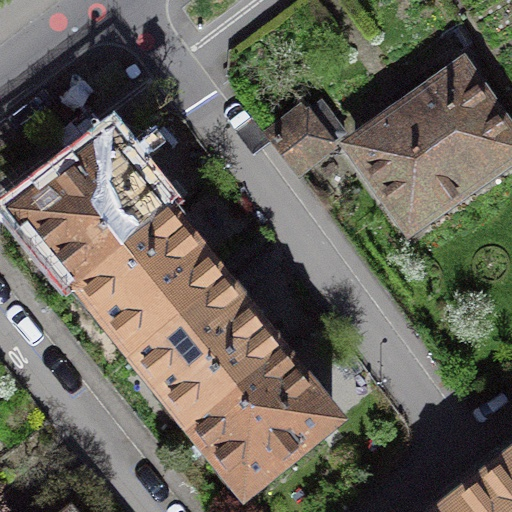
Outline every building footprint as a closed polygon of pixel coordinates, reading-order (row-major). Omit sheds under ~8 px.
[(418,104),(354,149),(410,228),(490,172),(489,171),(511,154),(511,143),(462,74),(434,94),(433,93),(418,104)] [(321,103),(272,140),(296,171),(345,134),(335,121),(321,103)] [(111,149),(21,216),(77,286),(165,215),(155,203),(111,149)] [(165,215),(77,286),(133,356),(222,285),(211,273),(165,215)] [(222,285),(133,356),(190,427),(278,356),(232,298),(222,285)] [(278,356),(190,427),(244,495),(333,424),(288,368),(278,356)] [(511,511),(511,455),(491,472),(477,483),(500,511),(511,511)] [(500,511),(477,483),(464,494),(439,511),(500,511)]
